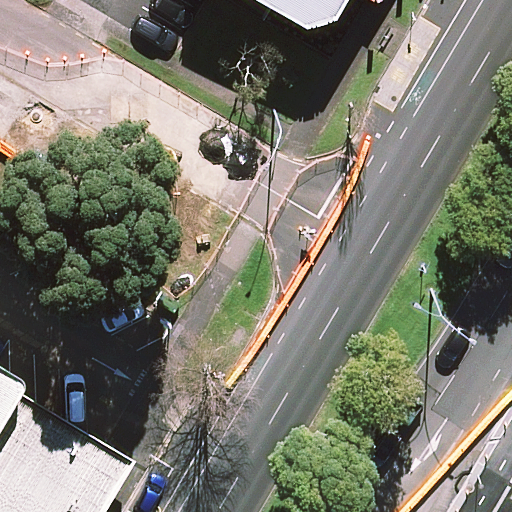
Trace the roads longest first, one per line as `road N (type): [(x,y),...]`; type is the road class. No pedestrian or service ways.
road 1 (residential): [(0,30),(364,245)]
road 2 (secondary): [(206,511),(364,245)]
road 3 (secondary): [(364,245),(509,0)]
road 4 (secondary): [(511,312),(379,511)]
